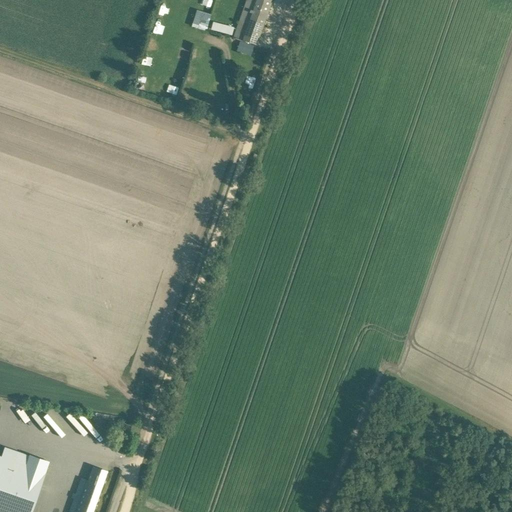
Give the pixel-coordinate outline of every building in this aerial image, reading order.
[(246,0),(246,2),(234,37),(256,45),(271,0),(246,0)] [(206,31),(211,14),(196,9),(191,26),(206,31)] [(186,13),(184,19),(191,21),(193,15),(186,13)] [(232,35),(233,28),(212,22),(211,29),(232,35)] [(253,46),(239,41),(236,51),(250,55),(253,46)] [(180,48),(179,59),(188,60),(189,49),(180,48)] [(260,67),(262,60),(254,57),(252,64),(260,67)] [(195,84),(198,75),(189,72),(186,80),(195,84)] [(254,87),(256,79),(247,78),(245,86),(254,87)] [(182,89),(180,97),(190,100),(192,92),(182,89)] [(0,511),(31,511),(47,467),(49,460),(29,454),(25,463),(0,455),(0,511)] [(87,483),(80,481),(69,511),(94,511),(109,472),(92,467),(87,483)]
